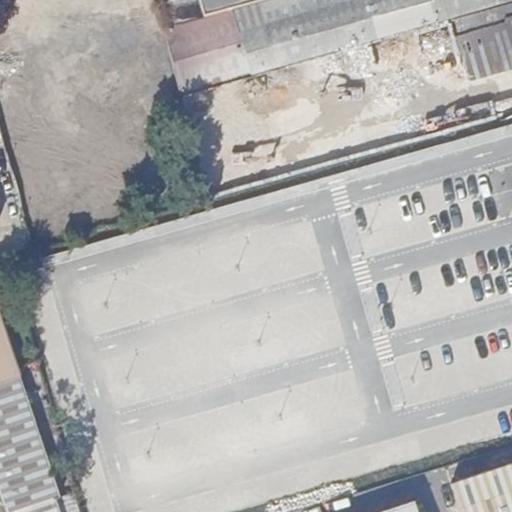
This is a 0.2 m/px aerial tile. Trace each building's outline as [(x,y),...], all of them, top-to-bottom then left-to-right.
[(199,0),(204,17),(233,9),(265,0),(199,0)] [(265,0),(233,9),(240,33),(357,0),(265,0)] [(511,0),(357,0),(240,33),(252,76),(511,3),(511,0)] [(507,22),(511,20),(511,5),(431,28),(437,48),(508,27),(507,22)] [(165,29),(180,97),(219,86),(217,78),(205,81),(203,77),(206,77),(193,20),(165,29)] [(508,27),(437,48),(449,90),(511,71),(511,20),(507,22),(508,27)] [(0,53),(13,50),(8,33),(0,35),(0,53)] [(0,317),(0,491),(6,511),(59,511),(57,502),(61,501),(61,499),(0,317)] [(511,511),(511,467),(455,487),(462,511),(511,511)] [(57,502),(59,511),(79,511),(75,494),(61,499),(61,501),(57,502)]
